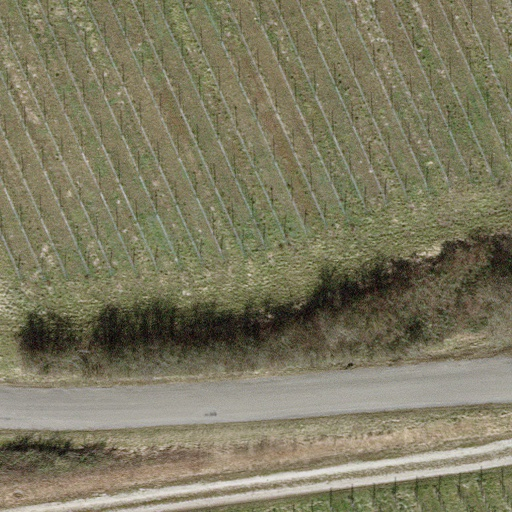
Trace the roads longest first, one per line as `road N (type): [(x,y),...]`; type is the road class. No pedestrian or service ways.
road 1 (unclassified): [(511,386),(89,406),(0,401)]
road 2 (track): [(511,453),(481,467),(152,511)]
